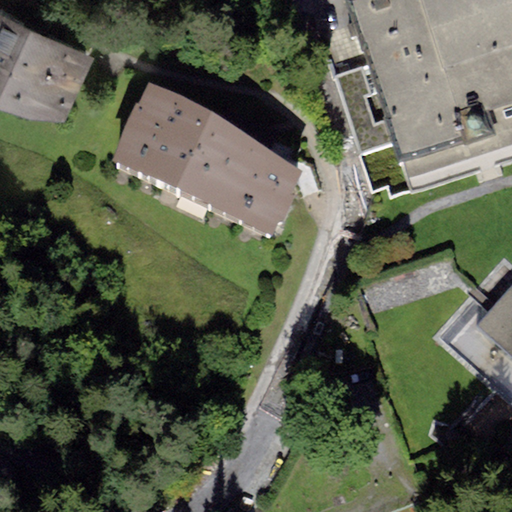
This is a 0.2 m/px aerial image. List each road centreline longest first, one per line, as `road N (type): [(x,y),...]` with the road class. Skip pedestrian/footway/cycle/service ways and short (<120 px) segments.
road 1 (residential): [(305,0),(353,176),(355,213),(343,256),(235,489),(204,511)]
road 2 (residential): [(96,511),(0,438)]
